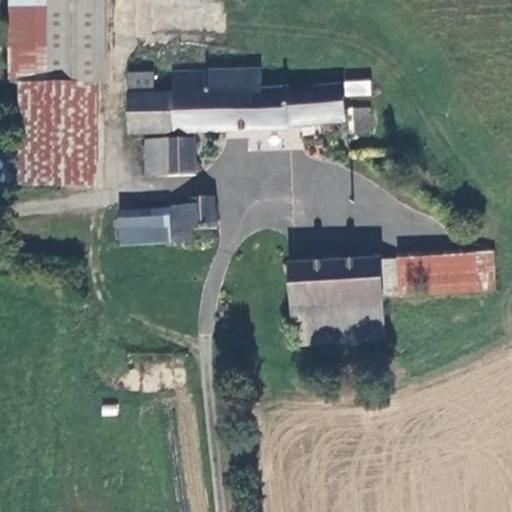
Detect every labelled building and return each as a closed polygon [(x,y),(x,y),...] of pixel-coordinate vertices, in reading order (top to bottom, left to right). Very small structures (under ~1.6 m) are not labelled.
[(10,0),(10,83),(20,83),(97,83),(97,0),(10,0)] [(345,110),(344,84),(289,90),(289,88),(262,89),(261,71),(173,72),(174,93),(154,93),(154,74),(129,74),(130,134),(171,133),(167,142),(168,176),(196,175),(195,132),(291,129),(290,126),(346,121),(345,110)] [(20,159),(21,185),(89,186),(90,85),(20,85),(20,153),(20,159)] [(371,109),(345,110),(346,121),(347,134),(372,132),(371,109)] [(147,142),(147,177),(168,176),(167,142),(147,142)] [(0,185),(21,185),(20,159),(0,159),(0,185)] [(169,208),(169,217),(170,242),(194,241),(198,245),(204,246),(210,244),(214,239),(214,234),(212,229),(217,229),(214,197),(188,199),(189,206),(169,208)] [(169,217),(120,220),(121,245),(170,242),(169,217)] [(397,260),(381,261),(383,296),(496,289),(495,250),(476,254),(399,259),(397,260)] [(286,264),(286,283),(288,304),(379,299),(381,300),(381,295),(379,260),(286,264)] [(379,299),(288,304),(290,343),(380,338),(379,299)]
